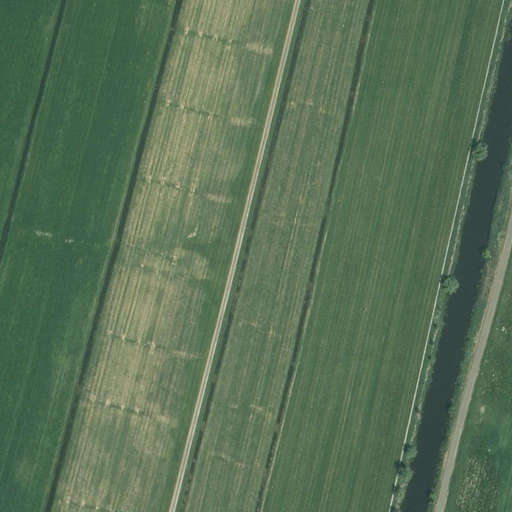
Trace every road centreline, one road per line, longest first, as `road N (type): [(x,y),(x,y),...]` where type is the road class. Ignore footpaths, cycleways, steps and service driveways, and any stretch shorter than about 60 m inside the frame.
road 1 (track): [(298,0),(173,511)]
road 2 (track): [(437,511),(511,214)]
